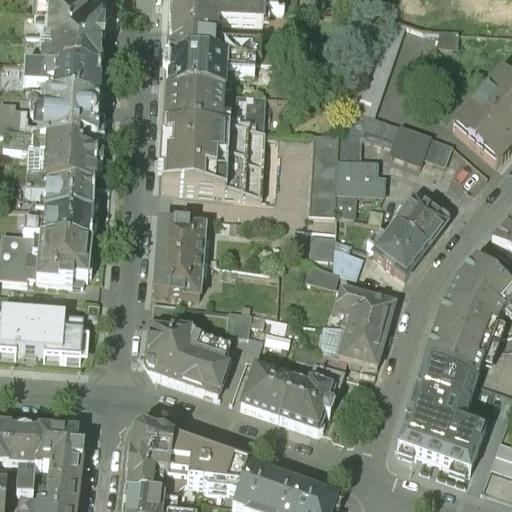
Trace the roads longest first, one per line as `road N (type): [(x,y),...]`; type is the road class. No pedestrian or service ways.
road 1 (residential): [(115,403),(147,0)]
road 2 (residential): [(511,187),(471,233),(412,342),(368,485)]
road 3 (residential): [(115,403),(368,485)]
